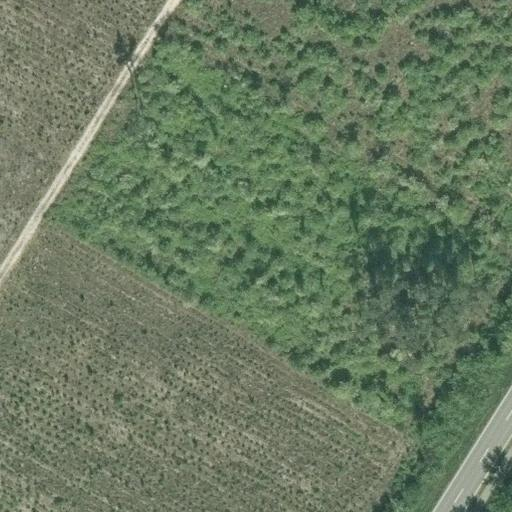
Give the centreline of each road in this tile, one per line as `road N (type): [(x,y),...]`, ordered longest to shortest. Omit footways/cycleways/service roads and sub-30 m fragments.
road 1 (track): [(0,276),(172,0)]
road 2 (secondary): [(448,511),(511,410)]
